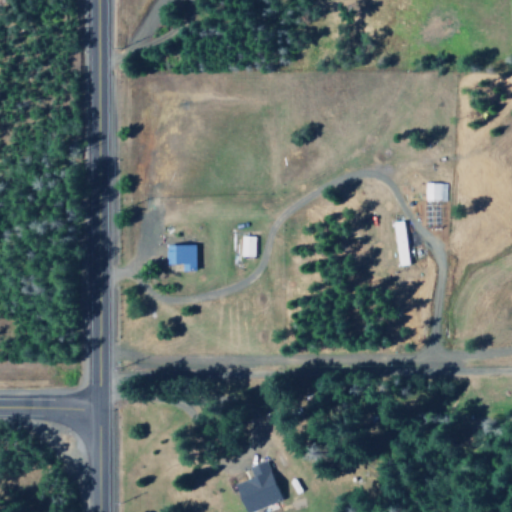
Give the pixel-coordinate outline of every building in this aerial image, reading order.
[(444,201),(444,182),(424,183),(424,202),(444,201)] [(398,266),(409,264),(402,220),(391,222),(398,266)] [(254,236),(240,236),(240,256),(254,256),(254,236)] [(195,244),(167,245),(167,264),(182,264),(182,270),(195,270),(195,244)] [(245,511),(280,502),(268,461),(248,467),(252,478),(237,482),(245,511)]
